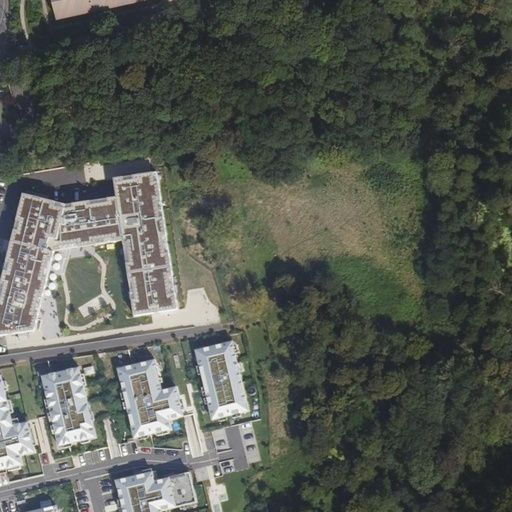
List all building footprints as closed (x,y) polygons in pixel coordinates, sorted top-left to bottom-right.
[(53,0),(56,1),(59,16),(64,15),(63,14),(68,13),(68,14),(73,13),(72,12),(82,10),(82,11),(91,9),(91,8),(100,6),(101,8),(106,7),(105,5),(110,4),(110,6),(119,4),(119,2),(128,1),(128,2),(136,0),(53,0)] [(0,336),(34,331),(54,251),(124,242),(125,246),(128,246),(131,264),(127,265),(130,283),(133,283),(136,301),(132,301),(134,317),(177,311),(175,295),(171,296),(169,278),(173,278),(170,254),(166,255),(163,237),(167,237),(165,219),(161,219),(158,201),(162,201),(160,183),(156,184),(154,174),(134,177),(134,181),(125,182),(124,178),(116,179),(118,198),(66,205),(24,194),(12,242),(10,241),(7,253),(9,254),(0,289),(0,336)] [(241,413),(249,411),(233,342),(216,346),(217,348),(211,349),(211,347),(196,350),(212,420),(227,416),(226,414),(232,413),(232,415),(233,415),(241,413)] [(133,366),(118,369),(135,438),(149,435),(149,433),(154,431),(155,433),(157,433),(168,430),(171,429),(169,420),(184,416),(177,387),(162,391),(155,360),(138,364),(139,366),(133,368),(133,366)] [(57,373),(43,377),(59,446),(74,443),(73,441),(78,440),(79,442),(81,441),(89,439),(96,438),(83,386),(81,375),(79,368),(63,372),(63,374),(58,375),(57,373)] [(0,458),(3,458),(4,460),(6,459),(18,456),(20,456),(18,446),(33,443),(26,414),(11,417),(8,404),(5,392),(3,382),(1,372),(0,369),(0,458)] [(116,481),(123,511),(162,511),(180,507),(195,503),(197,502),(190,473),(158,481),(155,482),(153,472),(136,476),(137,478),(131,479),(131,478),(116,481)]
